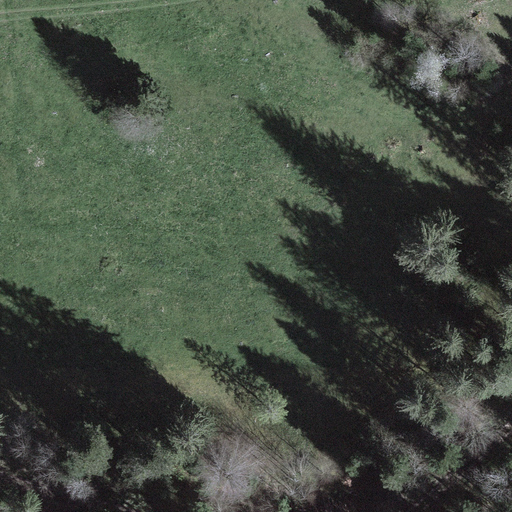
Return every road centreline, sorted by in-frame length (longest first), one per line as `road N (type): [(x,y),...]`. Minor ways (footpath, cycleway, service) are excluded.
road 1 (track): [(0,464),(172,511)]
road 2 (track): [(388,511),(511,424)]
